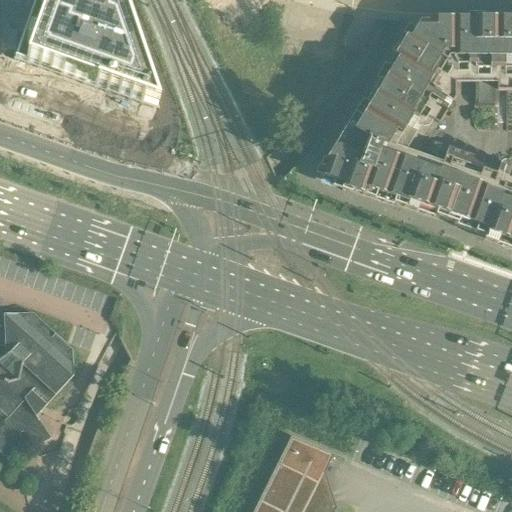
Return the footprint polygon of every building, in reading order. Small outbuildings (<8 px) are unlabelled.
[(37,0),(16,61),(156,111),(118,0),(37,0)] [(314,102),(327,45),(302,39),(308,8),(272,0),(246,0),(234,53),(260,59),(253,88),(314,102)] [(362,103),(351,121),(408,143),(420,141),(429,144),(439,127),(452,104),(452,95),(455,95),(455,86),(474,86),(474,79),(496,80),(497,23),(431,22),(431,23),(419,23),(410,39),(406,37),(366,105),(362,103)] [(496,80),(474,79),(474,86),(474,110),(498,110),(498,93),(504,93),(511,93),(511,23),(502,23),(497,23),(496,80)] [(325,163),(320,177),(335,183),(333,187),(395,210),(396,208),(437,222),(437,220),(454,226),(453,229),(487,241),(486,243),(511,252),(511,173),(489,165),(450,151),(429,144),(420,141),(408,143),(351,121),(325,163)] [(36,417),(44,408),(73,377),(72,350),(31,314),(3,316),(4,327),(0,328),(0,454),(2,458),(19,453),(25,440),(18,435),(22,433),(44,444),(51,439),(36,417)] [(253,511),(335,511),(337,510),(326,475),(333,456),(345,461),(345,460),(291,438),(253,511)]
